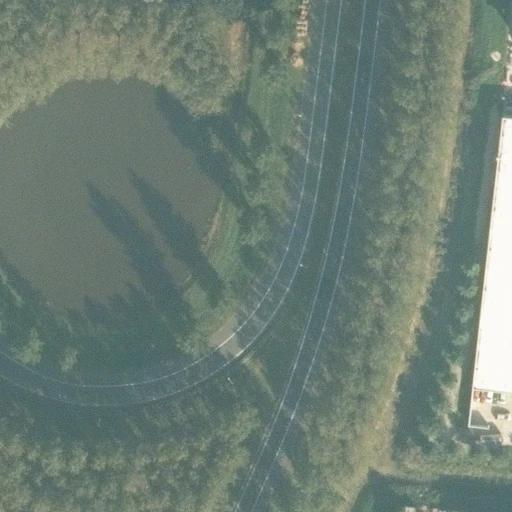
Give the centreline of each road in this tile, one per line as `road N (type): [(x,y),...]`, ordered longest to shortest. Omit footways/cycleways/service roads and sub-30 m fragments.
road 1 (motorway): [(333,0),(307,204),(281,286),(254,326),(196,370),(120,394),(44,384),(0,362)]
road 2 (motorway): [(239,511),(321,309),(345,211),(372,0)]
